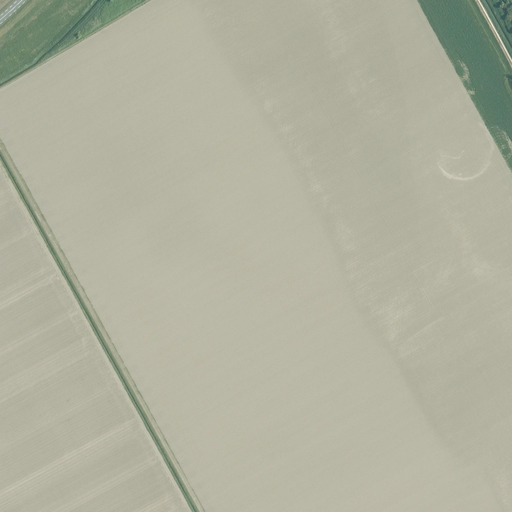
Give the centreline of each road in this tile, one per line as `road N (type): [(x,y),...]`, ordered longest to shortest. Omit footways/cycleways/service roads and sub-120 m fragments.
road 1 (track): [(202,511),(0,143)]
road 2 (track): [(0,166),(187,511)]
